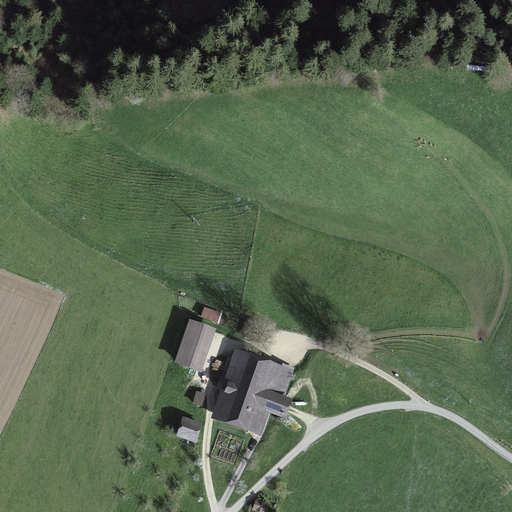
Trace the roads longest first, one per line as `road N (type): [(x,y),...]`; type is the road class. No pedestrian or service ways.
road 1 (unclassified): [(228,511),(308,435),(364,408),(436,408),(511,457)]
road 2 (track): [(232,343),(283,354),(334,350),(420,403)]
road 3 (track): [(204,382),(212,399),(203,453),(214,511)]
